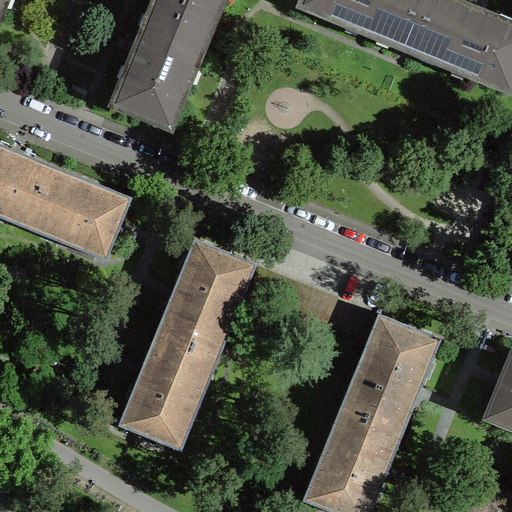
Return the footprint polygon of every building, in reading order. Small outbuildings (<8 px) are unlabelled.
[(116,103),(169,125),(220,0),(157,0),(137,51),(116,103)] [(510,89),(511,84),(511,26),(474,11),(447,0),(305,0),(303,5),(510,89)] [(0,215),(106,259),(118,231),(131,198),(13,150),(0,144),(0,215)] [(119,424),(181,449),(242,298),(254,268),(256,263),(195,238),(175,287),(137,380),(119,424)] [(254,268),(242,298),(365,348),(377,318),(314,292),(254,268)] [(336,511),(369,511),(383,479),(421,385),(440,338),(379,313),(377,318),(365,348),(304,499),(336,511)] [(511,358),(489,415),(511,424),(511,358)] [(511,511),(511,495),(503,489),(489,503),(483,498),(469,511),(511,511)]
